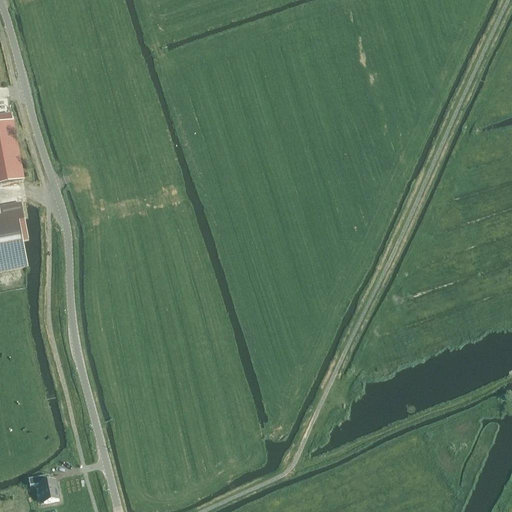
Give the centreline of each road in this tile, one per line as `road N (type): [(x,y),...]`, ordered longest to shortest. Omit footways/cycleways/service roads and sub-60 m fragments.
road 1 (tertiary): [(118,511),(75,343),(65,219),(0,0)]
road 2 (track): [(301,447),(360,370),(468,130),(511,54)]
road 3 (track): [(289,470),(511,379)]
road 4 (track): [(267,511),(410,447),(427,463),(447,511)]
road 5 (track): [(364,360),(511,306)]
